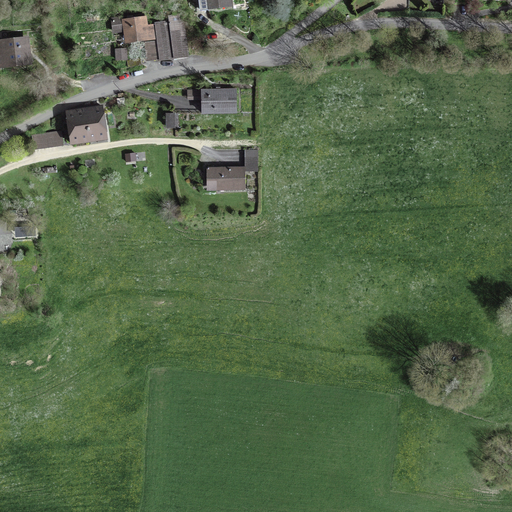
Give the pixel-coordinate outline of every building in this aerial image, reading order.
[(208,9),(208,8),(230,5),(229,0),(199,0),(201,10),(208,9)] [(126,31),(127,41),(153,38),(152,28),(146,29),(144,14),(135,15),(135,19),(133,20),(133,18),(112,21),(113,31),(122,29),(122,32),(126,31)] [(160,60),(188,56),(183,14),(169,16),(170,22),(156,23),(158,42),(148,43),(150,58),(160,57),(160,60)] [(0,65),(29,63),(26,39),(1,41),(2,55),(0,55),(0,65)] [(126,59),(126,49),(116,50),(117,59),(126,59)] [(91,76),(105,73),(102,58),(88,61),(91,76)] [(127,60),(128,67),(141,65),(140,58),(127,60)] [(54,82),(41,84),(44,99),(56,97),(54,82)] [(188,97),(201,97),(201,110),(207,110),(207,113),(237,113),(236,89),(188,90),(188,97)] [(107,138),(102,107),(66,112),(71,143),(107,138)] [(32,135),(33,149),(63,145),(62,131),(32,135)] [(258,150),(244,150),(244,164),(248,164),(248,171),(258,171),(258,157),(258,150)] [(244,167),(207,167),(207,181),(215,181),(216,190),(245,190),(244,167)] [(33,213),(17,215),(19,231),(34,229),(33,213)]
